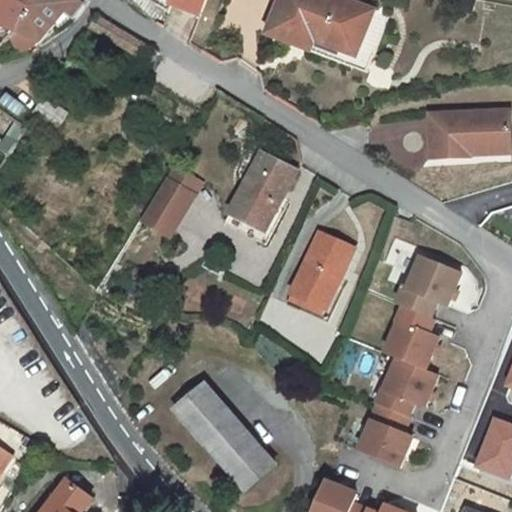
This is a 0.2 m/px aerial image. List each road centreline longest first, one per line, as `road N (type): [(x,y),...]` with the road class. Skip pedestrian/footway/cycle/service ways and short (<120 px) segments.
road 1 (residential): [(445,220),(115,0)]
road 2 (tertiary): [(189,511),(122,436),(0,250)]
road 3 (residential): [(0,78),(35,67),(110,0)]
